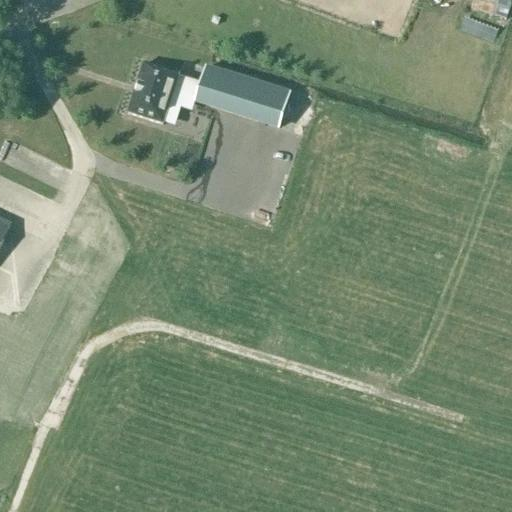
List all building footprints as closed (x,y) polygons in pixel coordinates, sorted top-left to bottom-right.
[(469,0),(469,1),(495,10),(498,0),(469,0)] [(289,95),(205,68),(200,85),(177,78),(178,76),(143,65),(127,115),(173,129),(179,113),(190,116),(195,103),(278,130),(289,95)] [(335,125),(337,109),(306,104),(304,120),(335,125)] [(112,108),(96,110),(98,122),(113,120),(112,108)] [(3,150),(0,158),(0,160),(15,167),(20,157),(3,150)] [(80,322),(95,296),(84,289),(68,316),(80,322)]
